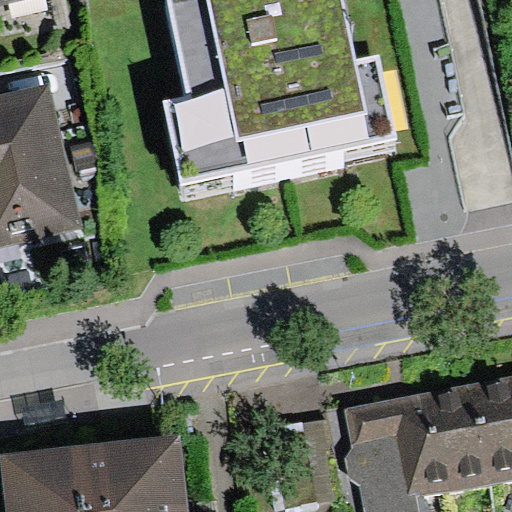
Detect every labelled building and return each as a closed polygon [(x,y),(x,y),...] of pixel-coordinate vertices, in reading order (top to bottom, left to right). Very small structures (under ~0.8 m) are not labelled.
[(52,0),(0,0),(0,12),(53,1),(52,0)] [(355,0),(135,0),(178,187),(387,140),(355,0)] [(44,102),(0,112),(0,247),(74,230),(44,102)] [(511,386),(470,393),(488,497),(511,493),(511,386)] [(488,497),(470,393),(337,415),(353,511),(411,511),(411,510),(488,497)] [(326,450),(322,425),(232,441),(243,502),(277,497),(279,511),(297,511),(327,507),(318,452),(326,450)] [(193,511),(189,461),(5,476),(7,511),(193,511)]
